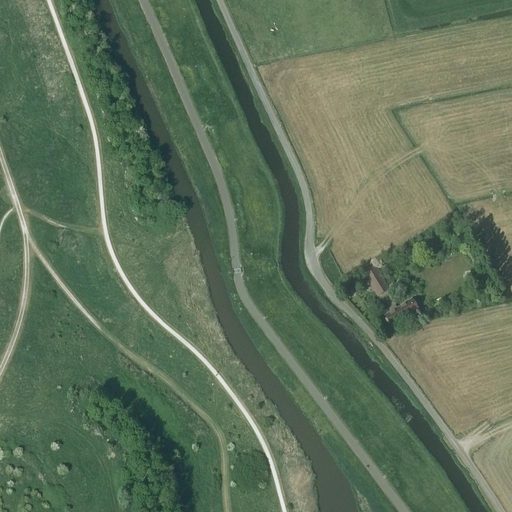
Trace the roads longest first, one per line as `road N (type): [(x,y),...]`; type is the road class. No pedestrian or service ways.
road 1 (residential): [(499,511),(380,348),(331,298),(310,258),(300,187),(218,0)]
road 2 (track): [(226,511),(216,432),(63,289),(24,232),(0,154)]
road 3 (track): [(24,232),(24,300),(0,370)]
